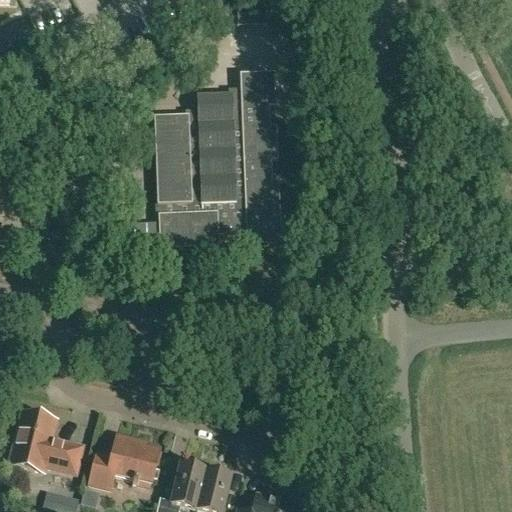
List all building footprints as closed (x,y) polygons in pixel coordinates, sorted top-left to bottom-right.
[(271,14),(252,14),(252,25),(271,24),(271,14)] [(0,33),(0,55),(9,50),(0,33)] [(246,250),(281,249),(278,185),(271,185),(270,164),(277,164),(276,131),(269,131),(268,111),(275,110),(274,77),(239,78),(240,98),(196,99),(197,119),(153,121),(159,254),(218,251),(218,238),(245,237),(246,250)] [(75,477),(81,451),(50,443),(54,424),(21,416),(9,467),(42,475),(43,470),(75,477)] [(150,488),(158,453),(135,448),(136,444),(116,439),(111,460),(96,457),(88,489),(110,494),(113,480),(132,484),(131,488),(148,492),(149,488),(150,488)] [(187,511),(195,511),(205,475),(179,469),(169,511),(157,508),(156,511),(179,511),(180,510),(187,511)] [(222,511),(230,481),(205,475),(195,511),(222,511)] [(299,511),(302,503),(287,499),(285,505),(256,498),(252,511),(299,511)]
